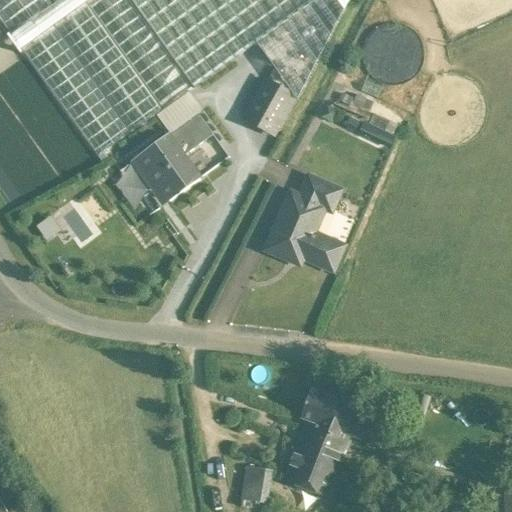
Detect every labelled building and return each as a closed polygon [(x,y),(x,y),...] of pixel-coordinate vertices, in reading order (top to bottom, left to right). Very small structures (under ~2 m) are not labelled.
[(0,0),(0,19),(98,157),(317,0),(316,0),(0,0)] [(295,96),(267,81),(246,119),(274,135),(295,96)] [(327,122),(394,143),(401,121),(363,109),(366,100),(337,91),(327,122)] [(199,115),(170,137),(169,136),(167,137),(182,158),(214,135),(199,115)] [(182,158),(167,137),(133,162),(144,177),(150,173),(170,202),(199,182),(182,158)] [(341,192),(310,178),(304,191),(336,204),(341,192)] [(301,197),(292,193),(267,251),(285,259),(290,249),(303,255),(302,258),(334,272),(344,249),(314,236),(325,209),(332,212),(336,204),(304,191),(301,197)] [(357,406),(312,390),(302,419),(353,437),(368,442),(375,423),(354,416),(357,406)] [(353,437),(308,421),(285,481),(329,499),(353,437)] [(272,471),(249,468),(243,499),(267,503),(272,471)]
